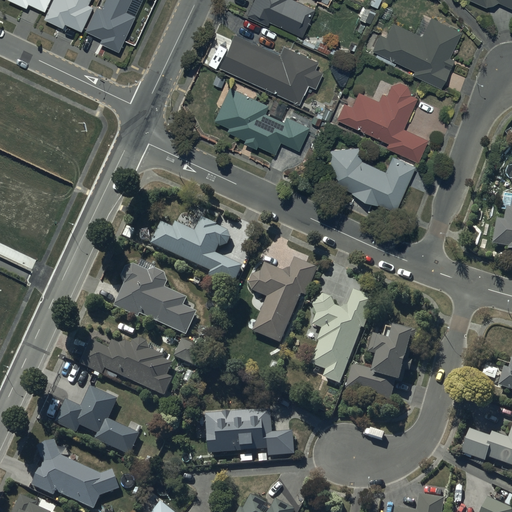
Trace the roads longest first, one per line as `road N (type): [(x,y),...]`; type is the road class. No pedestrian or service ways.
road 1 (residential): [(130,135),(423,267)]
road 2 (tertiary): [(0,415),(130,135)]
road 3 (residential): [(471,284),(424,437),(399,452),(350,453)]
road 4 (residential): [(423,267),(481,110),(511,74)]
road 5 (residential): [(0,42),(144,110)]
road 6 (tertiary): [(144,110),(195,0)]
